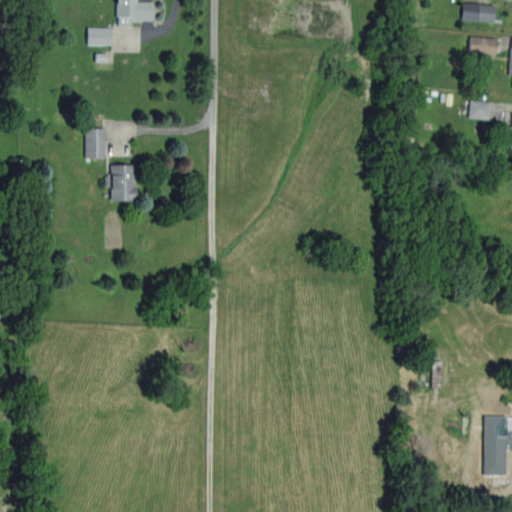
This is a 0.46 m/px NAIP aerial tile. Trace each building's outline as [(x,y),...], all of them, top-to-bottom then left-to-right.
[(131,19),(131,25),(115,26),(115,0),(151,0),(151,19),(131,19)] [(494,21),(494,4),(461,2),(461,20),(494,21)] [(111,44),(111,26),(86,27),(86,44),(111,44)] [(495,37),(469,36),(468,54),(494,55),(495,37)] [(468,118),(489,119),(490,101),(469,100),(468,118)] [(85,158),(105,157),(104,127),(84,128),(85,158)] [(134,200),(109,199),(109,185),(104,185),(104,175),(109,175),(109,164),(132,164),(132,185),(134,185),(134,200)] [(511,440),(510,440),(510,442),(490,441),(490,425),(510,426),(510,431),(511,431),(511,440)]
